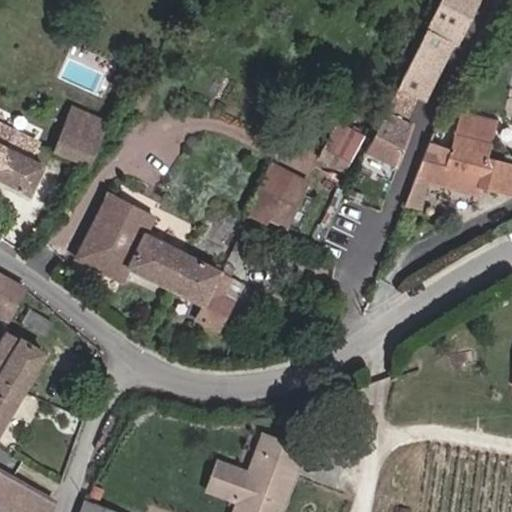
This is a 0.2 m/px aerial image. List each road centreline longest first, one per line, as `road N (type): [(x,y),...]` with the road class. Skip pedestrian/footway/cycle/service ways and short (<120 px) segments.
road 1 (unclassified): [(0,264),(201,380),(278,379),(511,248)]
road 2 (unknown): [(346,341),(434,113)]
